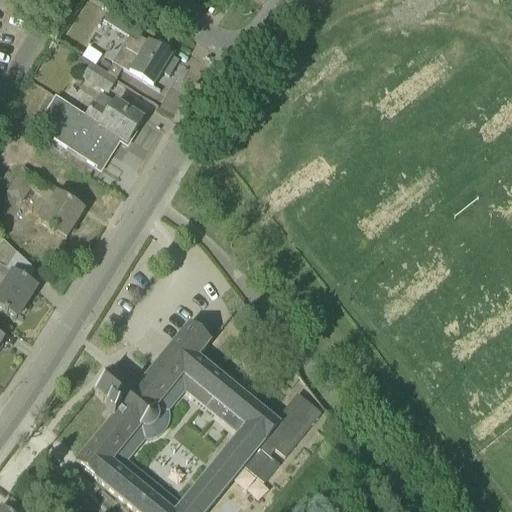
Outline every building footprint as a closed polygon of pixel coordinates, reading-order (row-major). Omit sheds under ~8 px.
[(130,40),(107,76),(117,82),(123,72),(153,91),(163,76),(170,80),(179,65),(140,40),(147,30),(113,9),(104,24),(130,40)] [(108,96),(117,82),(107,76),(93,67),(84,81),(108,96)] [(56,101),(36,132),(91,166),(109,136),(128,147),(143,123),(101,97),(87,120),(56,101)] [(43,199),(50,188),(23,171),(8,195),(22,204),(30,191),(43,199)] [(56,197),(39,224),(67,242),(84,214),(56,197)] [(0,309),(17,320),(36,290),(6,271),(17,255),(4,242),(0,246),(0,309)] [(321,417),(297,398),(276,424),(199,361),(211,347),(210,346),(188,328),(142,385),(118,366),(111,373),(94,394),(111,408),(104,416),(112,422),(76,465),(132,511),(210,511),(244,471),(264,487),(279,468),(264,456),(269,449),(285,461),(321,417)]
